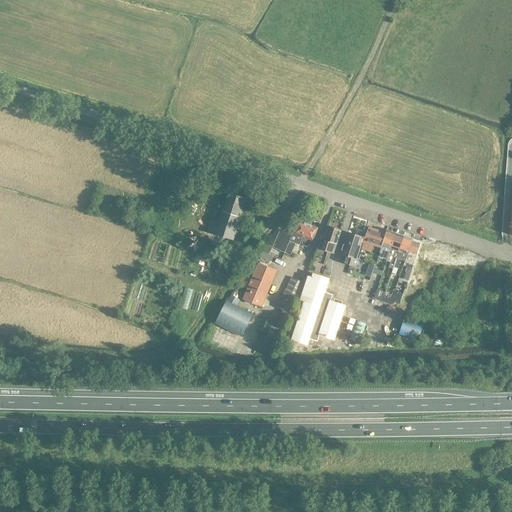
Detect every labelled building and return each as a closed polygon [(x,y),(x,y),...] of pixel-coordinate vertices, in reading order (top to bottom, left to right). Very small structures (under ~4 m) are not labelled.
[(220,218),(218,224),(215,234),(233,240),(241,217),(240,217),(246,199),(229,194),(223,211),(222,211),(220,218)] [(255,221),(249,217),(245,224),(251,228),(255,221)] [(299,220),(294,234),(303,237),(304,238),(302,241),(302,244),(303,245),(306,247),(308,246),(310,244),(311,240),(313,241),(318,228),(299,220)] [(322,240),(319,249),(317,249),(315,255),(326,259),(328,252),(334,254),(337,244),(336,244),(340,231),(329,227),(324,241),(322,240)] [(386,232),(368,227),(364,240),(364,241),(362,249),(370,252),(372,246),(381,248),(386,232)] [(282,251),(282,252),(291,256),(296,244),(299,245),(303,237),(294,234),(292,233),(292,234),(280,229),(273,247),(282,251)] [(386,232),(381,248),(379,255),(383,257),(386,247),(390,248),(395,233),(387,230),(386,232)] [(343,248),(342,247),(340,255),(346,256),(343,263),(355,268),(356,264),(357,264),(359,259),(358,258),(363,242),(362,242),(363,237),(360,236),(360,237),(348,233),(343,248)] [(395,233),(390,248),(395,249),(393,255),(389,267),(389,268),(389,270),(392,271),(404,236),(395,233)] [(397,272),(401,260),(405,261),(412,238),(404,236),(392,271),(397,272)] [(408,264),(405,274),(410,276),(414,264),(421,242),(412,238),(405,261),(404,262),(408,264)] [(265,244),(261,252),(263,252),(268,255),(272,247),(266,244),(265,244)] [(263,252),(260,257),(267,260),(269,261),(272,256),(268,255),(263,252)] [(240,287),(247,290),(242,300),(261,307),(262,307),(265,308),(266,306),(268,306),(272,297),(267,295),(271,285),(270,284),(276,270),(258,263),(257,264),(253,262),(250,269),(255,271),(250,281),(243,279),(240,287)] [(371,278),(375,266),(370,264),(366,276),(371,278)] [(310,274),(302,299),(307,300),(294,339),(311,345),(313,338),(320,340),(322,335),(338,340),(350,304),(334,299),(335,294),(328,291),(333,277),(330,276),(323,274),(316,272),(314,276),(310,274)] [(291,277),(288,284),(277,306),(284,309),(278,321),(285,324),(305,282),(291,277)] [(393,295),(390,304),(392,305),(398,307),(403,294),(395,291),(393,295)] [(374,299),(375,299),(380,301),(382,294),(376,292),(376,293),(374,299)] [(385,292),(382,301),(390,304),(393,295),(385,292)] [(237,306),(240,300),(231,295),(215,320),(225,326),(242,334),(253,314),(237,306)] [(285,324),(278,321),(270,317),(254,349),(272,351),(285,324)] [(404,319),(399,334),(419,340),(423,325),(404,319)] [(350,339),(359,342),(364,324),(355,322),(350,339)] [(213,325),(209,336),(222,341),(226,330),(213,325)]
